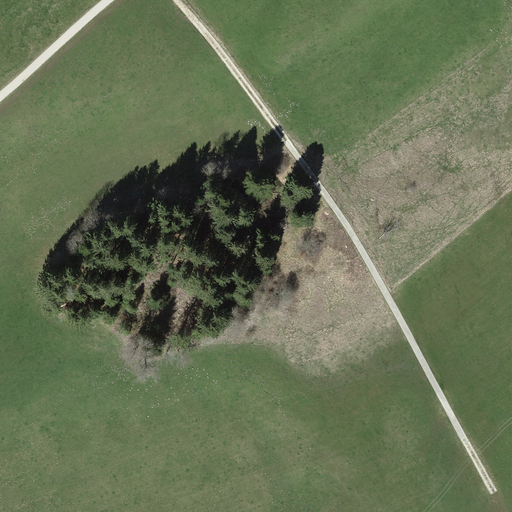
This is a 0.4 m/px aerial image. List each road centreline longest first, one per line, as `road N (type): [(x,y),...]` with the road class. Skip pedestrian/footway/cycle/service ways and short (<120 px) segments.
road 1 (track): [(176,0),(220,47),(326,196),(496,497)]
road 2 (unclassified): [(0,100),(115,0)]
